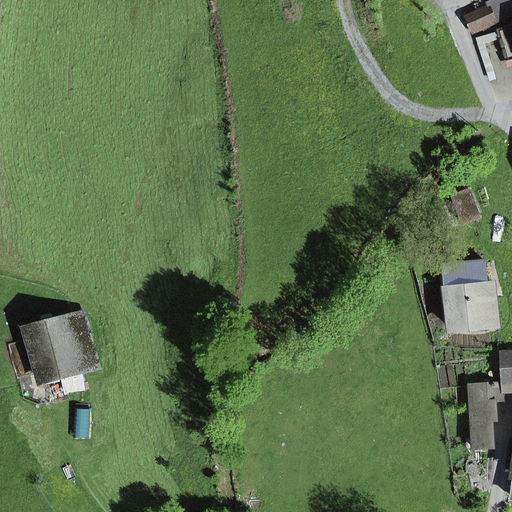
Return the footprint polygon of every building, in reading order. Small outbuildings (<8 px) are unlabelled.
[(488,7),(495,23),(506,18),(499,2),(488,7)] [(495,23),(488,7),(467,16),(474,32),(495,23)] [(511,26),(499,30),(509,62),(511,60),(511,26)] [(453,197),(464,225),(480,219),(470,191),(453,197)] [(452,330),(500,325),(495,283),(488,284),(486,262),(445,266),(452,330)] [(27,330),(41,382),(99,367),(86,315),(27,330)] [(511,383),(511,353),(502,354),(504,384),(505,384),(511,383)] [(495,402),(506,402),(505,393),(505,384),(504,384),(471,386),(475,449),(493,447),(491,420),(496,420),(495,402)]
